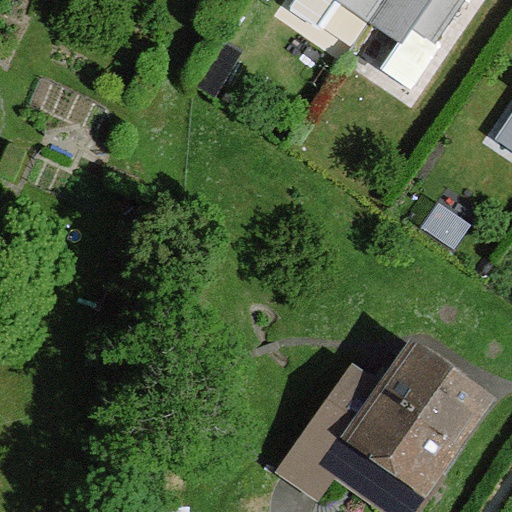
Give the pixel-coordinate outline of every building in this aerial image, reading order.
[(325,31),(344,3),(345,0),(301,0),(294,11),(325,31)] [(345,0),(344,3),(375,22),(389,0),(345,0)] [(389,0),(375,22),(404,43),(415,26),(436,40),(463,0),(389,0)] [(436,40),(415,26),(404,43),(384,72),(413,92),(445,45),(436,40)] [(511,147),(511,120),(500,139),(511,147)] [(358,371),(312,436),(349,462),(359,447),(387,467),(394,457),(427,480),(484,399),(419,354),(391,394),(358,371)]
